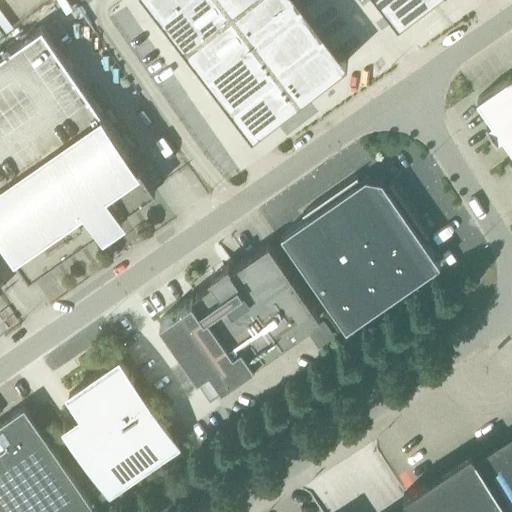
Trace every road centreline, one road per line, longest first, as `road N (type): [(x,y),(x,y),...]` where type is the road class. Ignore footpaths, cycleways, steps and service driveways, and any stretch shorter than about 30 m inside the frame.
road 1 (unclassified): [(408,90),(0,381)]
road 2 (unclassified): [(220,511),(511,311)]
road 3 (unknown): [(235,213),(103,31),(92,0)]
road 4 (unclassified): [(511,255),(408,90)]
road 5 (unclassified): [(408,90),(511,19)]
